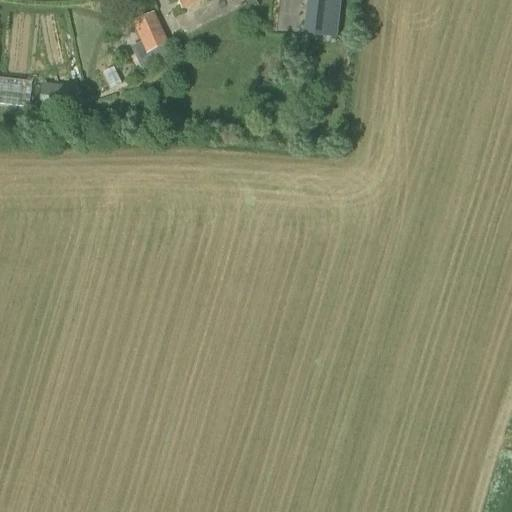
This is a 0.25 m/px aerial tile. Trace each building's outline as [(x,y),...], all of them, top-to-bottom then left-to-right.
[(67,0),(81,86),(107,82),(95,0),(67,0)] [(176,0),(181,11),(203,0),(176,0)] [(340,0),(307,0),(307,5),(340,9),(340,0)] [(340,9),(307,5),(304,29),(337,32),(340,9)] [(14,12),(9,96),(35,98),(40,14),(14,12)] [(132,24),(139,39),(160,29),(153,15),(132,24)] [(337,32),(304,29),(303,37),(337,40),(337,32)] [(62,104),(75,98),(67,80),(55,86),(62,104)]
